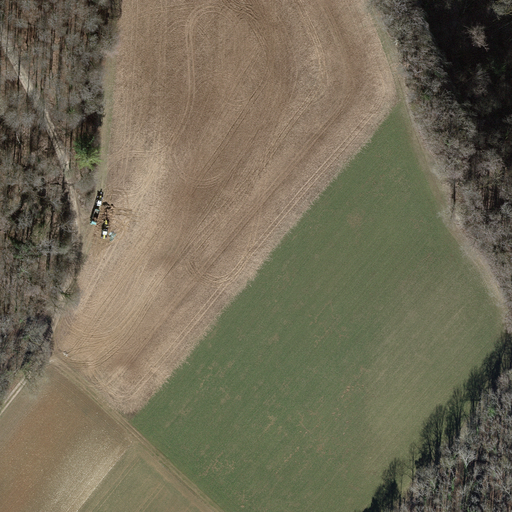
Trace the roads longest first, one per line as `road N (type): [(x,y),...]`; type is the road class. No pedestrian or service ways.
road 1 (track): [(0,30),(45,112),(77,210),(76,258),(57,320),(34,369),(0,412)]
road 2 (track): [(42,352),(221,511)]
